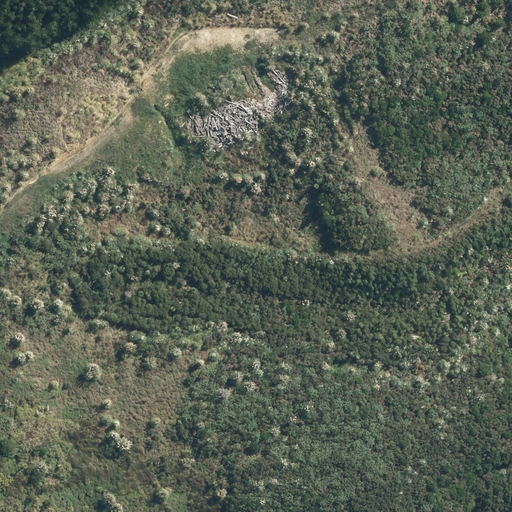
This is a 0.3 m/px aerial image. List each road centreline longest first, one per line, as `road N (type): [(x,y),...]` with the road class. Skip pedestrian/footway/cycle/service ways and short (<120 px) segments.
road 1 (track): [(315,0),(287,28),(223,27),(160,58),(64,176),(16,210),(0,232)]
road 2 (track): [(123,0),(28,48),(0,49)]
